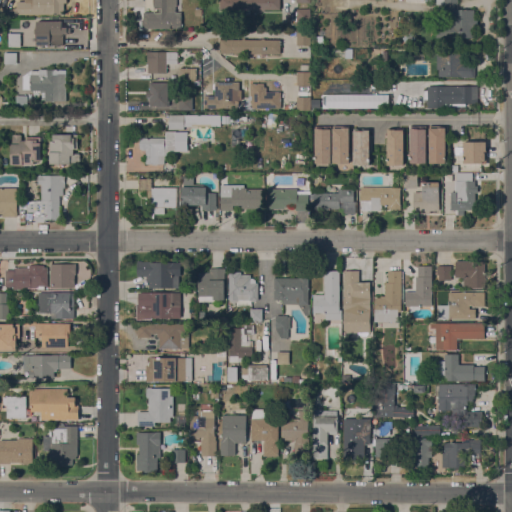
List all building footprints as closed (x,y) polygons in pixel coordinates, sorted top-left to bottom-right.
[(25,0),(66,0),(66,2),(64,2),(64,14),(51,14),(51,13),(17,14),(17,13),(14,13),(14,7),(18,7),(18,1),(25,1),(25,0)] [(143,28),(143,12),(154,12),(154,0),(168,0),(168,9),(167,9),(167,12),(181,12),(181,28),(143,28)] [(245,10),(245,11),(242,11),(242,9),(219,10),(219,0),(280,0),(280,9),(245,10)] [(310,9),(310,23),(296,23),(296,9),(310,9)] [(474,9),(474,19),(477,19),(477,27),(474,27),(474,38),(436,38),(436,26),(452,26),(452,9),(474,9)] [(62,20),(62,27),(70,27),(70,33),(63,33),(63,45),(37,45),(37,21),(62,20)] [(8,32),(21,32),(21,47),(9,47),(8,33),(8,32)] [(296,32),(310,32),(310,45),(297,45),(296,32)] [(220,53),(220,39),(242,39),(242,38),(245,38),(245,40),(261,40),(261,38),(265,38),(265,40),(280,40),(280,54),(220,53)] [(5,60),(5,50),(16,50),(16,60),(5,60)] [(461,77),(461,76),(439,76),(439,69),(437,69),(436,55),(441,55),(441,50),(463,50),(463,63),(475,62),(475,77),(461,77)] [(148,64),(147,64),(147,51),(151,51),(151,52),(177,52),(177,64),(166,64),(167,73),(148,73),(148,64)] [(191,80),(179,80),(179,68),(197,68),(196,80),(191,80)] [(62,69),(62,70),(66,70),(66,101),(45,101),(45,100),(41,100),(42,92),(31,92),(31,90),(30,90),(30,89),(23,89),(23,76),(31,70),(39,70),(39,69),(62,69)] [(297,85),(297,73),(310,73),(311,85),(297,85)] [(242,82),(242,100),(239,100),(239,108),(204,108),(204,96),(215,96),(215,89),(213,89),(213,84),(215,83),(215,82),(242,82)] [(150,97),(146,97),(146,91),(150,91),(150,83),(168,83),(168,100),(169,100),(169,105),(168,105),(168,106),(150,106),(150,97)] [(264,83),(264,87),(266,87),(266,92),(281,92),(281,108),(268,108),(268,110),(265,110),(265,108),(251,108),(252,96),(250,96),(250,83),(264,83)] [(478,86),(478,104),(448,104),(448,107),(427,107),(427,86),(478,86)] [(387,94),(321,94),(321,107),(387,108),(387,94)] [(16,105),(16,95),(27,95),(27,105),(16,105)] [(179,97),(192,97),(192,110),(179,110),(179,97)] [(310,110),(297,110),(297,97),(311,97),(310,110)] [(320,99),(320,108),(311,108),(311,99),(320,99)] [(184,115),(221,115),(221,123),(219,123),(219,126),(184,126),(184,129),(169,129),(169,115),(184,115)] [(333,163),(333,125),(349,125),(349,163),(333,163)] [(410,162),(410,125),(426,125),(426,162),(410,162)] [(430,163),(430,125),(445,125),(446,163),(430,163)] [(316,163),(316,126),(331,126),(331,163),(316,163)] [(354,165),(354,128),(369,128),(369,165),(354,165)] [(388,165),(388,128),(403,128),(404,164),(388,165)] [(165,138),(165,139),(166,131),(176,131),(176,132),(185,132),(185,142),(176,142),(176,152),(168,152),(168,156),(166,156),(166,159),(165,159),(165,164),(146,164),(146,150),(142,150),(142,149),(140,149),(140,137),(165,138)] [(13,143),(13,134),(22,134),(22,140),(26,140),(26,137),(41,137),(41,161),(34,161),(34,165),(11,164),(11,143),(13,143)] [(50,141),(53,141),(53,134),(77,134),(77,149),(74,149),(74,153),(80,153),(80,162),(71,162),(71,164),(50,164),(50,141)] [(486,142),(486,164),(481,164),(481,163),(463,163),(463,155),(455,155),(455,147),(464,147),(464,141),(486,142)] [(417,187),(403,188),(403,173),(417,173),(417,187)] [(65,175),(64,188),(63,188),(63,196),(60,196),(59,220),(33,219),(34,212),(28,212),(28,209),(20,209),(20,200),(41,200),(41,184),(38,184),(38,175),(65,175)] [(216,206),(217,206),(217,210),(202,210),(202,205),(192,205),(192,206),(182,206),(182,186),(183,186),(183,177),(194,177),(194,184),(204,184),(204,187),(206,187),(206,193),(216,193),(216,206)] [(152,207),(152,204),(147,204),(147,191),(139,191),(139,179),(151,178),(151,187),(177,187),(177,207),(152,207)] [(455,180),(475,180),(475,200),(455,200),(455,180)] [(413,192),(422,192),(422,183),(424,183),(424,182),(439,182),(439,210),(430,211),(430,212),(425,212),(425,210),(413,211),(413,192)] [(221,194),(221,185),(244,185),(244,189),(262,189),(262,208),(244,208),(244,207),(233,207),(233,210),(221,210),(221,194)] [(267,189),(286,189),(286,185),(295,185),(295,189),(297,189),(297,194),(308,194),(308,210),(296,210),(296,206),(285,206),(285,208),(267,208),(267,189)] [(392,186),(392,187),(400,187),(400,205),(401,205),(401,210),(391,210),(391,208),(387,208),(387,205),(382,206),(382,210),(361,210),(361,187),(392,186)] [(17,211),(17,216),(2,216),(2,214),(0,214),(0,188),(16,188),(17,211)] [(339,192),(339,189),(353,188),(353,202),(339,203),(339,208),(323,209),(313,210),(313,208),(314,208),(314,193),(339,192)] [(453,202),(453,215),(444,215),(444,202),(453,202)] [(149,287),(149,282),(147,281),(147,276),(137,276),(137,260),(142,260),(142,261),(146,261),(181,262),(180,276),(179,276),(179,288),(149,287)] [(471,260),(471,261),(485,261),(485,287),(463,288),(463,277),(455,277),(455,261),(471,260)] [(49,287),(74,288),(74,263),(49,263),(49,287)] [(13,289),(13,286),(5,286),(5,270),(14,270),(14,267),(29,267),(29,265),(43,265),(43,267),(47,267),(47,270),(51,269),(51,274),(47,274),(48,286),(38,286),(38,288),(26,288),(26,289),(13,289)] [(431,265),(432,306),(405,306),(405,294),(416,294),(416,277),(418,277),(418,266),(431,265)] [(451,265),(451,280),(438,280),(438,279),(436,279),(436,276),(438,276),(438,274),(437,274),(437,265),(451,265)] [(198,272),(209,272),(209,268),(225,268),(225,273),(225,300),(213,300),(213,301),(199,301),(199,296),(198,296),(198,272)] [(339,309),(341,309),(341,314),(340,317),(340,319),(326,320),(325,313),(323,314),(323,312),(314,313),(313,298),(313,294),(324,294),(324,270),(339,270),(339,309)] [(343,270),(359,270),(359,282),(370,282),(370,332),(344,332),(343,270)] [(229,272),(241,271),(241,274),(250,274),(250,278),(253,278),(256,280),(255,282),(258,283),(258,300),(254,300),(254,301),(251,301),(251,305),(246,304),(246,305),(237,305),(237,302),(235,303),(235,304),(232,304),(233,302),(230,302),(229,299),(229,272)] [(308,304),(310,304),(310,315),(306,315),(298,304),(283,304),(283,300),(279,300),(279,301),(277,301),(277,300),(274,300),(274,278),(299,278),(299,276),(308,275),(308,304)] [(374,297),(385,297),(385,286),(401,286),(401,310),(398,310),(398,321),(374,322),(374,297)] [(8,319),(0,319),(0,292),(6,292),(6,304),(9,304),(8,319)] [(74,292),(74,319),(51,319),(51,313),(38,313),(38,304),(39,304),(39,292),(74,292)] [(180,292),(180,318),(152,318),(152,319),(136,319),(136,304),(138,304),(138,292),(180,292)] [(438,305),(448,305),(448,292),(484,292),(484,306),(472,306),(472,305),(469,305),(469,309),(475,308),(475,318),(438,319),(438,305)] [(262,308),(262,320),(250,320),(250,308),(262,308)] [(275,328),(276,315),(287,315),(287,317),(290,317),(290,328),(288,328),(288,338),(281,338),(275,328)] [(36,324),(36,322),(45,322),(45,323),(50,323),(50,343),(32,343),(32,341),(11,341),(11,338),(4,338),(4,341),(0,341),(0,322),(4,322),(4,324),(36,324)] [(484,322),(484,338),(457,338),(457,349),(442,350),(442,348),(430,349),(430,336),(436,336),(436,324),(442,324),(442,323),(484,322)] [(68,323),(34,324),(35,337),(41,336),(41,347),(68,346),(68,323)] [(138,323),(184,323),(185,348),(159,348),(159,336),(157,337),(157,333),(151,333),(151,337),(138,337),(138,323)] [(229,328),(245,328),(245,326),(246,326),(246,325),(254,325),(254,334),(247,334),(247,340),(253,340),(253,348),(252,348),(252,356),(241,356),(241,361),(239,361),(239,362),(229,362),(229,328)] [(223,348),(225,348),(225,369),(218,369),(218,365),(217,365),(217,358),(198,358),(198,353),(198,351),(216,351),(216,348),(223,348)] [(277,352),(289,351),(289,363),(277,364),(277,352)] [(70,354),(70,368),(57,368),(57,371),(54,371),(54,377),(29,378),(29,371),(24,371),(24,355),(70,354)] [(459,365),(474,364),(474,366),(484,366),(485,380),(445,381),(445,376),(436,376),(435,361),(444,360),(444,354),(458,354),(459,365)] [(192,380),(185,380),(185,381),(146,381),(146,364),(149,364),(149,357),(156,357),(192,357),(192,380)] [(248,380),(248,379),(241,379),(241,368),(248,368),(248,364),(268,364),(268,380),(248,380)] [(299,376),(299,378),(306,379),(306,384),(292,383),(293,376),(299,376)] [(394,384),(395,392),(375,392),(375,384),(394,384)] [(475,384),(475,398),(473,398),(473,402),(468,402),(468,409),(467,409),(467,411),(482,411),(482,427),(464,427),(464,417),(452,417),(452,410),(438,410),(438,391),(435,391),(433,390),(433,388),(435,386),(439,386),(439,384),(475,384)] [(425,385),(425,386),(425,390),(425,393),(419,393),(416,393),(416,392),(413,392),(413,385),(425,385)] [(211,386),(218,386),(218,398),(210,398),(211,386)] [(138,426),(138,411),(149,411),(149,397),(146,397),(146,387),(152,387),(152,388),(170,388),(170,396),(173,396),(173,416),(170,416),(170,421),(155,421),(155,426),(138,426)] [(67,388),(67,397),(75,397),(75,405),(79,405),(79,420),(41,420),(41,411),(32,411),(32,388),(67,388)] [(375,393),(389,394),(394,394),(394,417),(375,416),(375,393)] [(26,396),(26,409),(31,409),(31,416),(26,416),(26,418),(7,418),(7,404),(3,404),(3,397),(7,397),(7,396),(26,396)] [(409,407),(409,409),(414,409),(414,415),(408,415),(408,418),(395,418),(396,407),(409,407)] [(252,418),(252,409),(266,409),(266,418),(278,418),(278,456),(263,456),(263,442),(264,442),(264,440),(251,440),(251,418),(252,418)] [(314,445),(313,445),(313,416),(314,416),(314,409),(322,409),(322,410),(337,410),(337,416),(338,416),(338,431),(337,431),(337,434),(328,434),(328,459),(313,459),(314,445)] [(215,410),(214,436),(216,436),(216,440),(217,440),(216,456),(201,456),(202,440),(203,440),(203,437),(199,437),(199,439),(190,439),(191,419),(189,419),(190,415),(198,415),(198,410),(215,410)] [(308,439),(309,439),(309,455),(294,455),(294,442),(295,442),(295,440),(282,440),(283,418),(299,419),(299,411),(308,411),(308,439)] [(246,433),(247,433),(247,436),(246,436),(246,443),(235,443),(235,455),(220,455),(220,441),(223,441),(223,415),(246,415),(246,433)] [(363,446),(363,456),(344,456),(345,418),(371,418),(370,444),(364,444),(364,446),(363,446)] [(78,456),(76,456),(76,458),(73,458),(73,465),(71,465),(71,466),(52,466),(52,463),(51,463),(51,450),(43,450),(43,436),(50,436),(50,432),(51,432),(51,424),(65,424),(65,426),(78,426),(78,456)] [(415,434),(415,425),(439,425),(439,434),(415,434)] [(137,454),(139,454),(139,444),(137,444),(137,432),(155,432),(160,432),(161,458),(158,458),(158,470),(151,470),(151,472),(142,473),(142,470),(137,470),(137,454)] [(469,438),(469,437),(480,437),(480,438),(480,439),(481,439),(481,453),(465,453),(465,468),(442,468),(442,451),(444,451),(444,442),(469,442),(469,438)] [(33,439),(32,464),(23,464),(23,463),(11,462),(11,464),(0,464),(0,440),(17,440),(17,438),(33,439)] [(401,438),(401,457),(375,457),(375,438),(401,438)] [(415,438),(432,438),(432,446),(429,446),(429,451),(431,451),(431,457),(429,457),(429,467),(415,467),(415,438)] [(185,463),(171,462),(172,449),(185,449),(185,463)]
